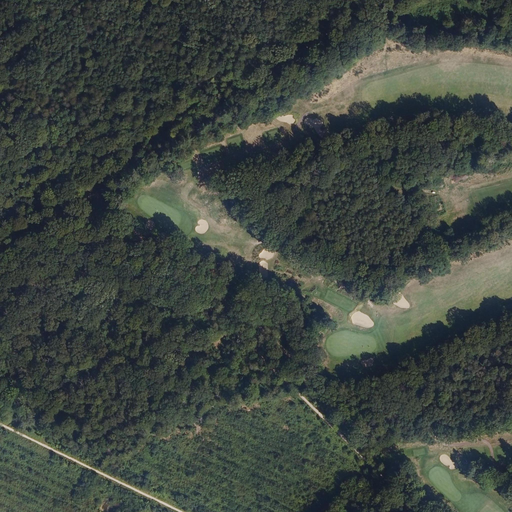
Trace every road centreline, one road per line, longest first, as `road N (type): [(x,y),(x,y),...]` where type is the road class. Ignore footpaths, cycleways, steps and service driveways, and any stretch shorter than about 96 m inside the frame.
road 1 (track): [(0,110),(416,511)]
road 2 (track): [(84,196),(80,99),(104,31),(126,0)]
road 3 (track): [(0,426),(176,511)]
road 4 (track): [(84,196),(55,280),(0,352)]
